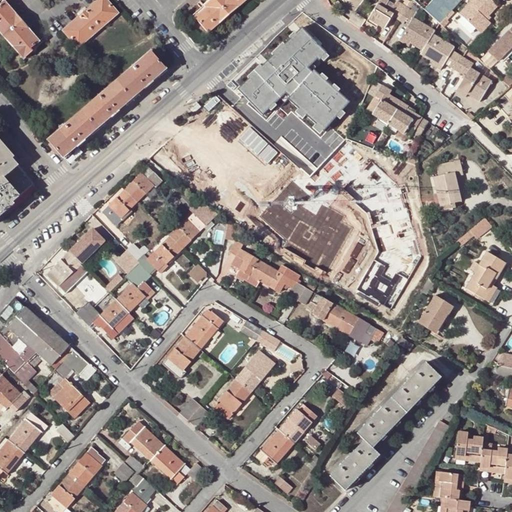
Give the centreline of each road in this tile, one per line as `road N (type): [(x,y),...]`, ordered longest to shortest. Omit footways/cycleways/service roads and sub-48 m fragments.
road 1 (unclassified): [(224,471),(314,368),(311,352),(207,293),(129,383)]
road 2 (unclassified): [(306,0),(462,120)]
road 3 (residential): [(0,255),(129,383)]
road 4 (tertiary): [(204,72),(67,190)]
road 5 (residential): [(339,511),(459,388)]
road 6 (unclassified): [(129,383),(19,511)]
road 7 (residential): [(129,383),(224,471)]
